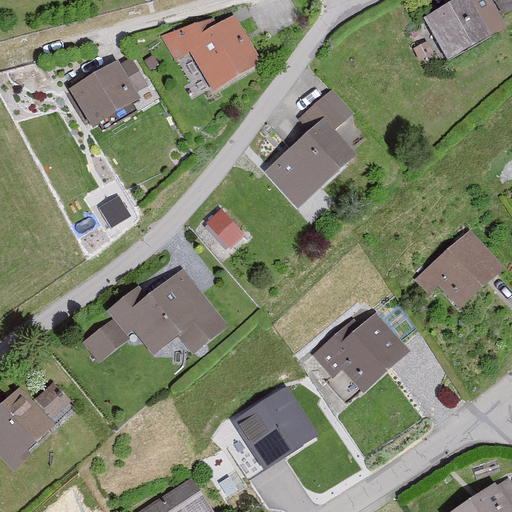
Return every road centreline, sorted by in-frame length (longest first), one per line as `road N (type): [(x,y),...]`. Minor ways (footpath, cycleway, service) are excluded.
road 1 (residential): [(0,355),(165,231),(333,14)]
road 2 (residential): [(234,0),(0,66)]
road 3 (residential): [(478,429),(343,511)]
